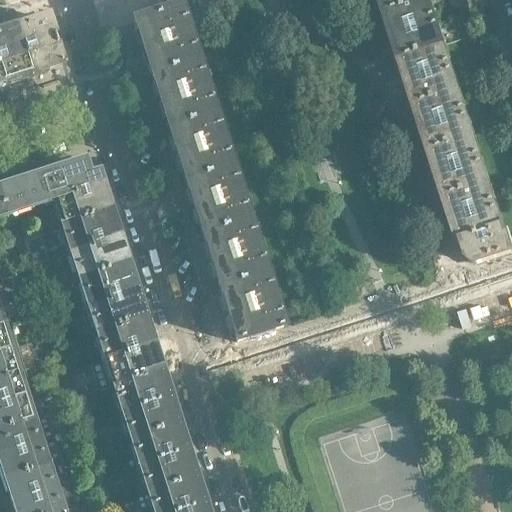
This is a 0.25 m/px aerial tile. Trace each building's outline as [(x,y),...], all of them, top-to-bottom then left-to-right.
[(198,25),(190,0),(156,0),(161,13),(133,23),(141,50),(187,36),(207,29),(205,23),(198,25)] [(379,0),(384,15),(426,2),(425,0),(379,0)] [(438,31),(433,15),(429,13),(426,2),(384,15),(399,61),(440,48),(436,35),(438,31)] [(67,87),(46,21),(16,30),(42,114),(56,109),(59,108),(61,107),(63,105),(64,104),(65,102),(66,101),(67,99),(67,97),(68,95),(68,93),(68,91),(68,90),(67,87)] [(42,114),(16,30),(0,35),(0,82),(8,108),(13,123),(42,114)] [(196,62),(187,36),(141,50),(150,77),(196,62)] [(453,78),(448,61),(444,60),(440,48),(399,61),(414,107),(455,94),(451,81),(453,78)] [(204,89),(196,62),(150,77),(159,103),(204,89)] [(0,110),(8,108),(0,82),(0,110)] [(213,115),(204,89),(159,103),(167,130),(213,115)] [(468,124),(463,108),(459,106),(455,94),(414,107),(429,153),(470,140),(466,128),(468,124)] [(0,127),(13,123),(8,108),(0,110),(0,127)] [(221,142),(213,115),(167,130),(176,157),(221,142)] [(483,170),(478,154),(474,152),(470,140),(429,153),(443,199),(485,186),(481,174),(483,170)] [(230,169),(221,142),(176,157),(184,183),(230,169)] [(99,186),(96,176),(94,177),(95,177),(86,180),(81,164),(35,179),(43,204),(53,201),(99,186)] [(238,195),(230,169),(184,183),(193,210),(238,195)] [(43,204),(35,179),(0,190),(0,204),(4,217),(43,204)] [(107,212),(105,204),(99,186),(53,201),(62,227),(107,212)] [(497,216),(492,200),(489,198),(485,186),(443,199),(458,245),(504,231),(504,230),(499,231),(496,220),(497,216)] [(247,222),(238,195),(193,210),(201,236),(247,222)] [(116,239),(107,212),(62,227),(70,254),(116,239)] [(255,248),(247,222),(201,236),(210,263),(255,248)] [(34,239),(31,229),(21,232),(24,242),(25,242),(34,239)] [(511,255),(504,231),(458,245),(458,246),(462,245),(467,261),(468,262),(469,264),(471,265),(472,266),(474,266),(475,266),(476,266),(511,255)] [(24,242),(21,232),(12,235),(15,245),(16,245),(24,242)] [(15,245),(12,235),(2,238),(6,248),(15,245)] [(125,266),(116,239),(70,254),(79,281),(125,266)] [(29,254),(25,242),(24,242),(16,245),(20,257),(29,254)] [(264,275),(255,248),(210,263),(218,290),(264,275)] [(32,265),(29,254),(20,257),(24,268),(32,265)] [(36,277),(32,265),(24,268),(28,280),(36,277)] [(133,293),(125,266),(79,281),(87,307),(133,293)] [(272,302),(264,275),(218,290),(227,316),(272,302)] [(40,289),(36,277),(28,280),(31,292),(40,289)] [(44,301),(41,293),(40,289),(31,292),(35,303),(44,301)] [(142,320),(133,293),(87,307),(96,334),(142,320)] [(47,312),(44,301),(35,303),(39,315),(47,312)] [(281,329),(272,302),(227,316),(236,343),(246,340),(247,344),(272,336),(271,332),(281,329)] [(51,324),(47,312),(39,315),(43,327),(51,324)] [(150,346),(142,320),(96,334),(105,361),(150,346)] [(55,336),(51,324),(43,327),(46,338),(55,336)] [(59,347),(55,336),(46,338),(50,350),(59,347)] [(159,373),(150,346),(105,361),(113,388),(159,373)] [(62,359),(59,347),(50,350),(54,362),(62,359)] [(0,379),(14,375),(7,352),(0,353),(0,379)] [(66,371),(62,359),(54,362),(58,373),(66,371)] [(70,382),(67,373),(66,371),(58,373),(61,385),(70,382)] [(168,400),(159,373),(113,388),(122,415),(168,400)] [(0,405),(22,398),(14,375),(0,379),(0,405)] [(74,394),(70,382),(61,385),(65,397),(74,394)] [(0,430),(29,421),(22,398),(0,405),(0,430)] [(176,427),(168,400),(122,415),(131,442),(176,427)] [(81,418),(78,406),(69,409),(73,420),(81,418)] [(85,429),(81,418),(73,420),(77,432),(85,429)] [(0,456),(37,445),(29,421),(0,430),(0,456)] [(185,454),(176,427),(131,442),(139,468),(185,454)] [(89,441),(85,429),(77,432),(80,444),(89,441)] [(93,453),(89,441),(80,444),(84,455),(93,453)] [(44,468),(37,445),(0,456),(0,479),(1,482),(44,468)] [(96,464),(93,454),(93,453),(84,455),(88,467),(96,464)] [(193,480),(185,454),(139,468),(148,495),(193,480)] [(100,476),(96,464),(88,467),(92,479),(100,476)] [(52,492),(44,468),(1,482),(5,494),(7,493),(11,505),(52,492)] [(104,488),(102,480),(100,476),(92,479),(95,490),(104,488)] [(187,511),(202,507),(193,480),(148,495),(153,511),(187,511)] [(108,499),(104,488),(95,490),(99,502),(108,499)] [(58,511),(52,492),(11,505),(13,511),(58,511)] [(108,511),(111,511),(108,499),(99,502),(102,511),(108,511)]
